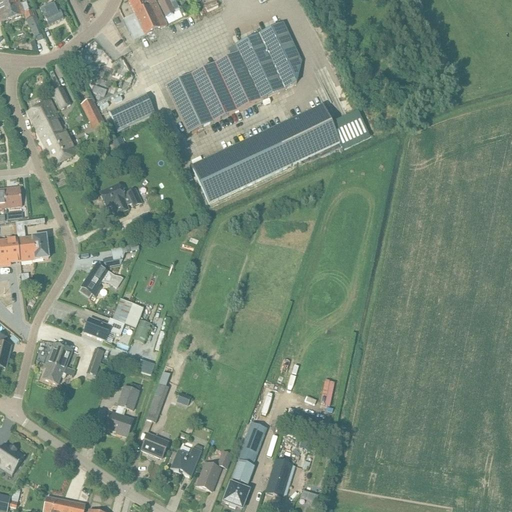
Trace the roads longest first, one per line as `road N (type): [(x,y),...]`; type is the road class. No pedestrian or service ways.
road 1 (residential): [(15,417),(38,325),(71,256),(40,168)]
road 2 (residential): [(15,417),(163,511)]
road 3 (residential): [(13,61),(33,62),(80,43),(114,0)]
